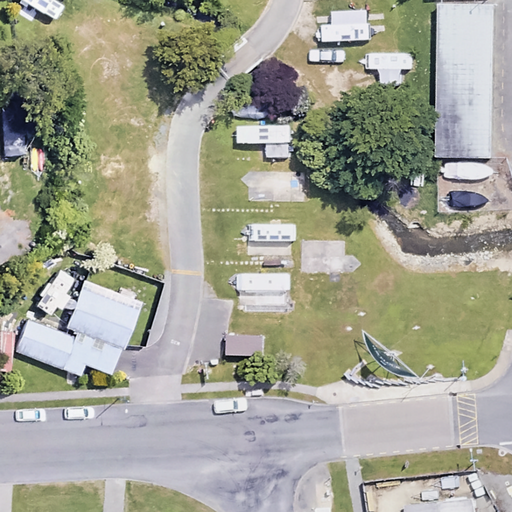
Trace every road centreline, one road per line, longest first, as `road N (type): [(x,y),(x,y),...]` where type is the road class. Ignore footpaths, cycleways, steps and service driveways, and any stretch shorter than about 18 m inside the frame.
road 1 (unclassified): [(511,417),(216,451)]
road 2 (unclassified): [(216,451),(145,438),(0,446)]
